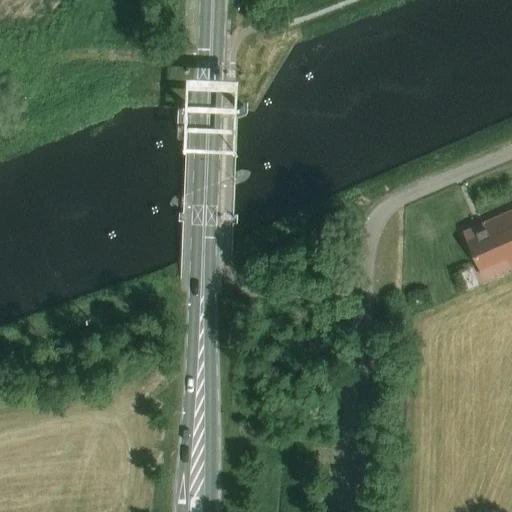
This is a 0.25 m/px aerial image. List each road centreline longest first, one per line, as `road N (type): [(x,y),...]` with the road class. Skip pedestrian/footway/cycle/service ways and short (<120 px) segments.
road 1 (unclassified): [(353,511),(363,281),(373,224),(395,202),(511,154)]
road 2 (primary): [(202,293),(194,307),(181,511)]
road 3 (primary): [(211,511),(209,308),(202,293)]
road 4 (primary): [(203,258),(209,116)]
